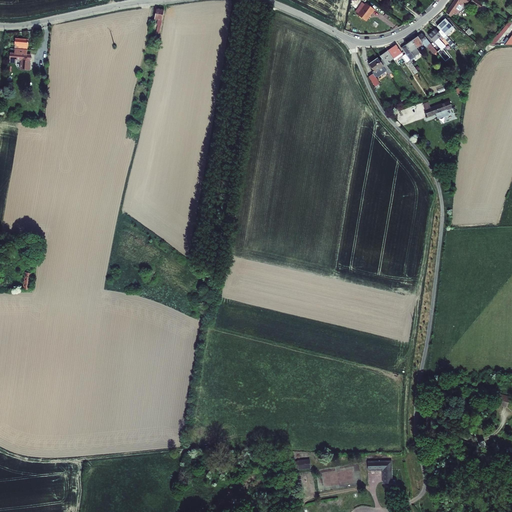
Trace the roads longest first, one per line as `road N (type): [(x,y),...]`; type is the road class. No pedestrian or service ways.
road 1 (residential): [(413,499),(422,487),(413,440),(441,197),(427,163),(375,100),(351,39)]
road 2 (track): [(0,451),(41,464),(173,452)]
road 3 (residential): [(0,25),(156,0)]
